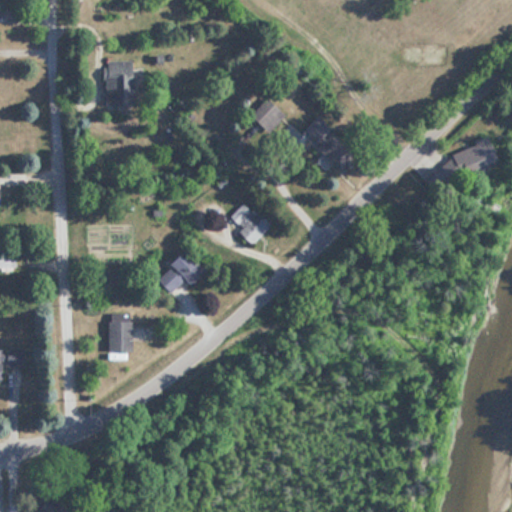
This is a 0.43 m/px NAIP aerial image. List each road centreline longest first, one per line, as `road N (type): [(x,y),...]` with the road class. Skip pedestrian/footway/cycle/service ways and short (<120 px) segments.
road 1 (residential): [(511,66),(271,297),(107,415),(72,434),(0,447)]
road 2 (residential): [(72,434),(57,0)]
